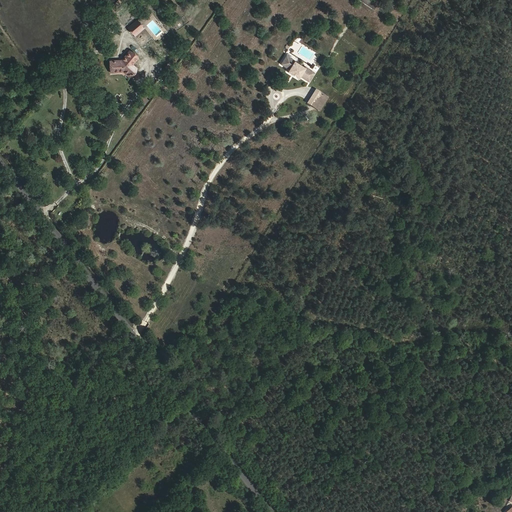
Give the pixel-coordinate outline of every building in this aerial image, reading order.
[(117,1),(108,13),(110,14),(119,3),(117,1)] [(133,34),(142,26),(140,24),(152,13),(149,10),(134,23),(127,28),(133,34)] [(143,28),(142,26),(133,34),(134,36),(143,28)] [(111,61),(112,72),(122,70),(129,76),(136,68),(131,64),(137,57),(129,51),(122,60),(111,61)] [(293,55),(289,53),(282,63),(290,68),(288,71),(292,73),(293,72),(296,74),(295,75),(299,78),(301,75),(310,81),(316,72),(306,66),(306,67),(295,60),(296,59),(292,57),(293,55)] [(315,107),(323,93),(316,89),(308,102),(315,107)] [(323,93),(315,107),(320,110),(328,97),(323,93)]
